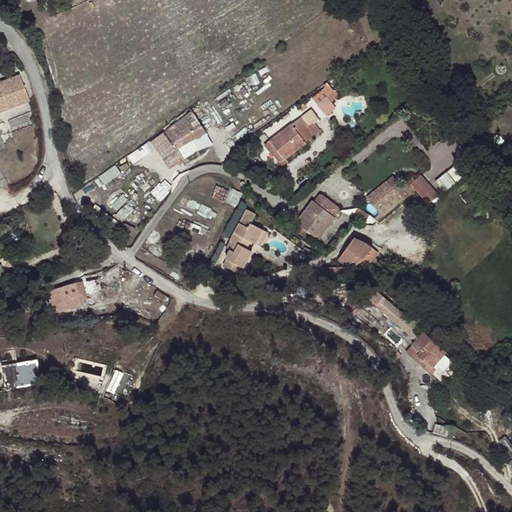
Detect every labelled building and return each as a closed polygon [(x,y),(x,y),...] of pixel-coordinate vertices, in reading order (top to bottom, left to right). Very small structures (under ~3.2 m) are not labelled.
[(361,0),(343,0),(342,1),(348,10),(361,0)] [(19,76),(2,83),(0,83),(0,109),(28,99),(19,76)] [(339,93),(334,89),(319,104),(324,109),(339,93)] [(28,99),(0,109),(0,112),(29,101),(28,99)] [(309,121),(313,126),(315,124),(321,120),(314,110),(305,116),(309,121)] [(192,113),(164,132),(169,139),(176,150),(179,156),(183,153),(180,148),(206,134),(192,113)] [(272,141),(266,145),(275,157),(278,161),(283,157),(285,160),(316,138),(306,123),(309,121),(305,116),(272,141)] [(309,121),(306,123),(316,138),(322,133),(315,124),(313,126),(309,121)] [(169,139),(164,132),(157,137),(161,144),(169,139)] [(202,166),(199,158),(193,160),(196,168),(202,166)] [(463,158),(446,172),(455,183),(472,170),(463,158)] [(118,165),(106,173),(110,180),(123,173),(118,165)] [(446,172),(435,181),(444,192),(455,183),(446,172)] [(409,194),(415,189),(427,203),(437,194),(425,181),(421,184),(415,178),(413,179),(410,175),(408,174),(407,175),(405,175),(404,176),(403,177),(402,179),(402,180),(402,182),(405,186),(404,187),(409,194)] [(367,198),(370,202),(397,181),(394,177),(367,198)] [(397,181),(370,202),(377,211),(400,193),(399,192),(403,189),(397,181)] [(411,194),(380,219),(386,227),(394,221),(400,228),(423,209),(411,194)] [(315,202),(313,201),(297,223),(299,224),(296,227),(295,226),(291,232),(315,241),(319,240),(335,218),(334,216),(339,209),(338,207),(322,195),(320,195),(315,202)] [(257,244),(265,230),(252,222),(256,214),(247,208),(239,222),(226,247),(230,249),(225,258),(221,265),(240,275),(244,268),(257,244)] [(261,247),(269,232),(265,230),(257,244),(261,247)] [(354,268),(374,247),(366,242),(355,237),(346,248),(341,256),(353,268),(354,268)] [(346,248),(337,242),(332,250),(341,256),(346,248)] [(353,268),(341,256),(339,258),(350,269),(353,268)] [(343,266),(337,261),(333,265),(336,274),(347,270),(343,266)] [(0,283),(3,285),(14,275),(0,268),(0,283)] [(94,277),(79,281),(83,295),(98,291),(94,277)] [(77,297),(72,283),(47,291),(52,305),(77,297)] [(416,343),(413,348),(422,356),(419,359),(432,371),(446,355),(369,286),(355,304),(352,301),(344,310),(355,320),(363,311),(370,302),(416,343)] [(422,356),(413,348),(407,354),(416,362),(419,359),(422,356)] [(432,371),(419,359),(416,362),(429,374),(432,371)] [(39,383),(35,362),(2,368),(5,382),(3,382),(5,390),(39,383)] [(452,428),(435,424),(433,433),(449,438),(452,428)] [(498,440),(511,459),(511,445),(505,435),(498,440)]
